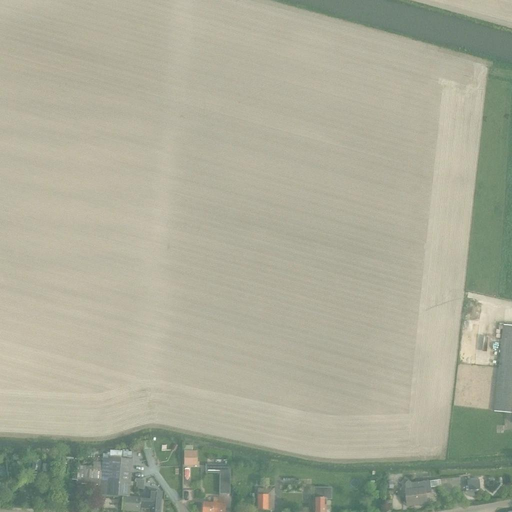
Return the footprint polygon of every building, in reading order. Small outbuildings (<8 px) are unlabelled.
[(511,325),(503,325),(494,411),(511,412),(511,325)] [(184,451),(184,465),(196,465),(196,451),(184,451)] [(72,473),(71,480),(76,480),(76,484),(100,486),(99,495),(122,496),(121,510),(138,511),(139,511),(139,508),(140,498),(128,497),(130,471),(132,459),(116,458),(109,457),(109,459),(102,459),(102,463),(94,462),(93,467),(78,466),(77,474),(72,473)] [(230,464),(206,464),(206,473),(222,473),(222,494),(231,494),(230,464)] [(144,488),(145,479),(135,478),(135,487),(144,488)] [(468,491),(480,489),(479,479),(467,481),(468,491)] [(430,488),(429,481),(411,483),(408,480),(405,483),(404,484),(405,490),(404,490),(405,498),(402,502),(406,505),(406,506),(426,504),(424,488),(430,488)] [(330,487),(313,487),(313,499),(313,511),(325,511),(325,499),(330,499),(330,487)] [(257,489),(257,510),(273,511),(274,489),(257,489)] [(140,498),(139,508),(149,509),(148,511),(159,511),(161,492),(148,491),(147,498),(140,498)] [(202,511),(224,511),(225,504),(223,504),(224,499),(213,498),(212,503),(203,502),(202,511)]
